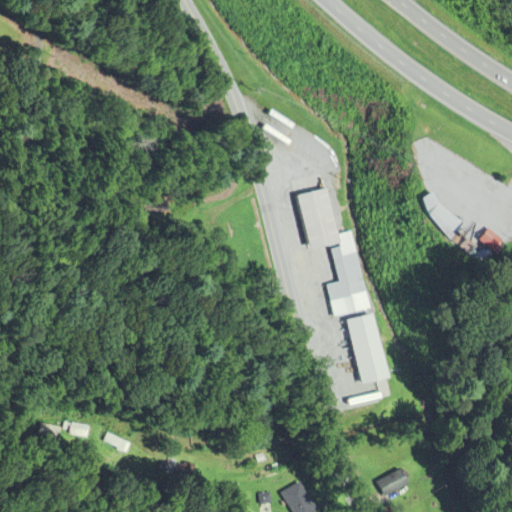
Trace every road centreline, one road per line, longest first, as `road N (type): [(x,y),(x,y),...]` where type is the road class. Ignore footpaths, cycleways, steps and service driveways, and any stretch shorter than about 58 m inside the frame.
road 1 (tertiary): [(360,511),(322,415),(238,100),(185,0)]
road 2 (trunk): [(327,0),(466,107),(511,130)]
road 3 (trunk): [(511,80),(401,0)]
